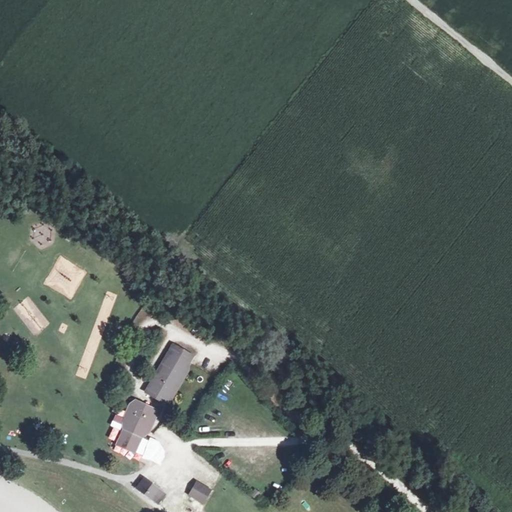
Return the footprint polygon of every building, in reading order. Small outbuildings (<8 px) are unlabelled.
[(41,224),(33,237),(45,245),(54,231),(41,224)] [(74,298),(85,269),(57,257),(45,286),(74,298)] [(30,296),(13,307),(33,337),(50,326),(30,296)] [(199,337),(206,329),(177,307),(173,313),(194,328),(191,332),(199,337)] [(175,345),(167,359),(185,369),(193,356),(175,345)] [(185,369),(167,359),(147,393),(165,404),(185,369)] [(188,371),(185,369),(165,404),(168,406),(188,371)] [(148,422),(152,423),(155,416),(154,410),(137,402),(131,406),(130,408),(133,410),(134,407),(136,408),(138,404),(144,407),(145,408),(146,412),(151,415),(148,422)] [(145,408),(144,407),(138,404),(136,408),(134,407),(133,410),(130,408),(129,408),(127,413),(123,420),(125,420),(123,425),(127,427),(128,427),(128,428),(141,433),(143,429),(148,431),(152,423),(148,422),(151,415),(146,412),(145,408)] [(143,429),(141,433),(128,428),(128,427),(127,427),(118,445),(134,452),(141,436),(148,431),(143,429)] [(144,479),(138,487),(150,495),(148,497),(151,499),(153,496),(154,497),(157,493),(154,490),(156,488),(144,479)] [(210,490),(197,483),(190,496),(203,503),(210,490)] [(137,489),(148,497),(150,495),(138,487),(137,489)] [(254,499),(261,495),(257,488),(250,492),(254,499)]
